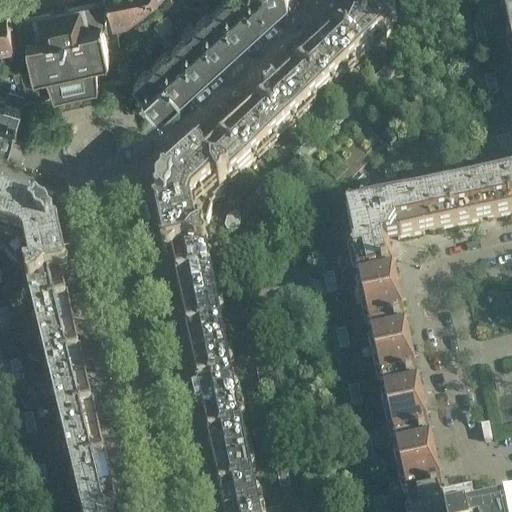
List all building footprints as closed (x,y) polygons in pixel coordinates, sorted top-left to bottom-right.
[(105,39),(108,35),(115,25),(129,22),(152,0),(151,0),(99,0),(98,1),(95,3),(68,8),(68,7),(67,7),(66,7),(65,7),(65,8),(64,9),(55,11),(54,10),(53,10),(52,10),(51,11),(51,12),(25,18),(23,18),(19,18),(10,12),(9,12),(8,12),(0,13),(0,49),(1,50),(16,47),(30,56),(36,79),(48,76),(55,94),(99,84),(98,65),(111,62),(105,39)] [(263,18),(246,0),(222,0),(215,7),(218,10),(242,37),(263,18)] [(246,0),(263,18),(282,0),(246,0)] [(397,22),(394,11),(393,10),(390,0),(352,0),(354,10),(354,11),(354,12),(355,12),(355,13),(354,14),(353,14),(353,15),(353,16),(353,17),(352,17),(352,18),(340,29),(366,56),(384,38),(386,39),(394,31),(408,34),(409,41),(416,34),(413,23),(418,18),(416,10),(402,24),(397,22)] [(511,27),(511,0),(501,0),(508,29),(511,27)] [(242,37),(218,10),(211,17),(208,13),(195,25),(198,28),(222,55),(242,37)] [(486,34),(484,25),(474,27),(476,36),(486,34)] [(222,55),(198,28),(190,35),(187,32),(175,43),(178,47),(202,73),(222,55)] [(326,94),(366,56),(340,29),(321,46),(321,47),(321,48),(301,67),(326,94)] [(488,42),(486,34),(476,36),(478,44),(488,42)] [(202,73),(178,47),(170,53),(167,50),(154,62),(157,65),(182,92),(202,73)] [(182,92),(157,65),(150,72),(147,69),(134,81),(135,82),(158,106),(160,110),(160,111),(161,112),(162,112),(163,111),(163,110),(162,110),(182,92)] [(287,131),(326,94),(301,67),(282,84),(282,85),(281,86),(282,86),(261,105),(287,131)] [(395,75),(388,67),(382,73),(389,81),(395,75)] [(389,81),(382,73),(376,79),(383,87),(389,81)] [(497,87),(495,78),(486,80),(488,89),(497,87)] [(499,95),(497,87),(488,89),(489,97),(499,95)] [(11,139),(21,107),(22,105),(5,100),(4,104),(0,102),(0,141),(8,144),(8,145),(9,145),(10,145),(11,144),(11,143),(11,139)] [(247,169),(287,131),(261,105),(243,122),(242,123),(242,124),(222,142),(247,169)] [(356,112),(349,105),(343,111),(350,118),(356,112)] [(350,118),(343,111),(336,117),(343,124),(350,118)] [(495,130),(493,121),(484,123),(486,132),(495,130)] [(499,150),(497,141),(488,143),(490,152),(499,150)] [(228,187),(247,169),(222,142),(205,158),(203,158),(202,157),(201,157),(199,157),(197,157),(196,157),(195,158),(194,159),(193,160),(193,161),(193,162),(178,176),(206,205),(212,209),(231,190),(228,187)] [(317,150),(310,142),(303,148),(310,156),(317,150)] [(310,156),(303,148),(297,155),(304,162),(310,156)] [(501,159),(499,150),(490,152),(492,161),(501,159)] [(479,161),(477,152),(468,154),(470,163),(479,161)] [(451,167),(449,158),(440,160),(442,169),(451,167)] [(423,173),(421,164),(411,166),(413,175),(423,173)] [(394,180),(392,171),(383,172),(385,182),(394,180)] [(379,183),(377,174),(368,176),(370,185),(379,183)] [(206,205),(178,176),(165,188),(163,189),(161,190),(160,192),(159,193),(157,195),(156,197),(154,200),(154,202),(154,204),(153,206),(154,208),(154,211),(155,213),(155,214),(156,216),(160,233),(199,226),(206,227),(209,227),(215,210),(212,209),(206,205)] [(511,177),(503,180),(511,217),(511,216),(511,177)] [(277,187),(270,180),(264,186),(271,193),(277,187)] [(511,217),(503,180),(447,192),(455,229),(511,217)] [(271,193),(264,186),(258,192),(265,199),(271,193)] [(455,229),(447,192),(349,213),(357,250),(388,244),(455,229)] [(9,248),(22,210),(3,204),(3,203),(1,202),(0,201),(0,251),(5,254),(9,248)] [(63,255),(59,237),(59,235),(59,233),(58,232),(58,230),(57,229),(57,227),(56,225),(55,224),(53,222),(51,220),(49,219),(47,218),(44,217),(41,216),(39,216),(22,210),(9,248),(5,254),(3,256),(16,270),(18,268),(25,264),(63,255)] [(213,279),(207,252),(211,251),(206,227),(199,226),(160,233),(164,253),(163,254),(163,255),(163,256),(163,258),(164,260),(166,261),(167,262),(169,262),(170,262),(172,264),(177,286),(213,279)] [(394,272),(388,244),(357,250),(353,251),(359,280),(394,272)] [(65,287),(66,285),(68,284),(69,284),(69,283),(70,282),(70,281),(70,280),(70,279),(70,277),(69,276),(68,275),(67,274),(63,255),(25,264),(18,268),(24,293),(28,292),(34,318),(70,310),(65,287)] [(250,271),(249,262),(239,264),(241,273),(250,271)] [(252,279),(250,271),(241,273),(242,281),(252,279)] [(406,329),(394,272),(359,280),(372,336),(406,329)] [(336,285),(334,277),(324,279),(326,287),(336,285)] [(223,331),(218,305),(213,279),(177,286),(183,312),(182,313),(182,314),(187,339),(223,331)] [(338,294),(336,285),(326,287),(328,296),(338,294)] [(82,362),(77,337),(76,337),(76,336),(75,336),(70,310),(34,318),(46,370),(82,362)] [(261,323),(259,315),(250,317),(251,325),(261,323)] [(263,332),(261,323),(251,325),(253,334),(263,332)] [(0,334),(8,333),(6,324),(0,325),(0,334)] [(419,385),(406,329),(372,336),(384,393),(419,385)] [(234,384),(229,357),(223,331),(187,339),(193,365),(192,366),(198,391),(234,384)] [(348,341),(347,333),(337,335),(339,344),(348,341)] [(350,350),(348,341),(339,344),(341,352),(350,350)] [(95,414),(90,389),(89,389),(88,388),(82,362),(46,370),(59,423),(95,414)] [(272,376),(270,367),(261,369),(262,378),(272,376)] [(19,377),(17,368),(7,371),(9,379),(19,377)] [(274,384),(272,376),(262,378),(264,386),(274,384)] [(21,385),(19,377),(9,379),(11,388),(21,385)] [(245,436),(240,410),(234,384),(198,391),(204,417),(203,418),(203,419),(209,444),(245,436)] [(431,441),(419,385),(384,393),(396,449),(431,441)] [(361,398),(359,389),(349,391),(351,400),(361,398)] [(363,406),(361,398),(351,400),(353,408),(363,406)] [(107,466),(102,442),(101,441),(100,440),(95,414),(59,423),(71,475),(107,466)] [(283,428),(281,420),(272,422),(273,430),(283,428)] [(31,429),(29,421),(19,423),(21,431),(31,429)] [(285,437),(283,428),(273,430),(275,439),(285,437)] [(33,438),(31,429),(21,431),(23,440),(33,438)] [(256,489),(251,462),(245,436),(209,444),(215,470),(214,471),(214,472),(219,496),(256,489)] [(444,497),(431,441),(396,449),(409,505),(444,497)] [(373,454),(372,445),(362,448),(364,456),(373,454)] [(375,462),(373,454),(364,456),(366,465),(375,462)] [(118,511),(115,494),(114,493),(113,493),(107,466),(71,475),(79,511),(118,511)] [(294,481),(292,472),(282,474),(284,483),(294,481)] [(43,481),(41,473),(31,475),(33,484),(43,481)] [(45,490),(43,481),(33,484),(35,492),(45,490)] [(296,489),(294,481),(284,483),(286,491),(296,489)] [(261,511),(256,489),(219,496),(222,511),(261,511)] [(447,511),(444,497),(409,505),(410,511),(447,511)] [(377,511),(386,510),(384,502),(374,504),(376,511),(377,511)]
